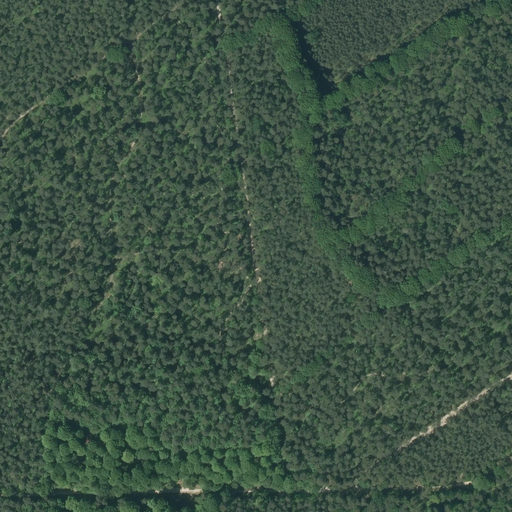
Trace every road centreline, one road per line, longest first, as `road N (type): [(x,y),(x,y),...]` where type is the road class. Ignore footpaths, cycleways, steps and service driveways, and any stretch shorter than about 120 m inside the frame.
road 1 (track): [(511,371),(335,488),(49,493),(49,405),(108,292),(111,179),(142,117),(141,87),(123,41)]
road 2 (track): [(497,0),(314,107),(307,178),(318,222),(339,257),(388,298)]
road 3 (track): [(273,393),(214,0)]
road 4 (track): [(511,215),(388,298),(273,393)]
road 5 (track): [(186,0),(20,115),(0,140)]
road 6 (track): [(335,488),(446,486),(511,459)]
